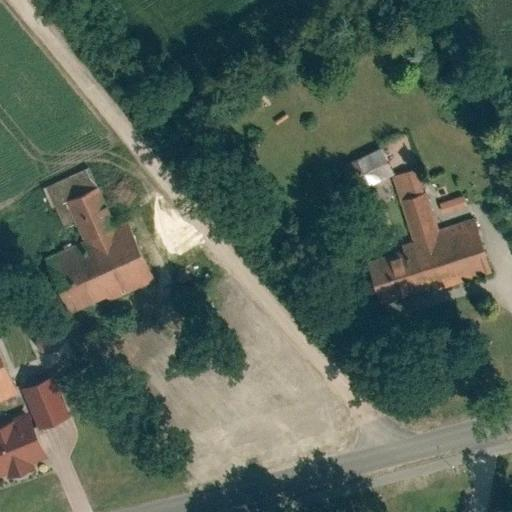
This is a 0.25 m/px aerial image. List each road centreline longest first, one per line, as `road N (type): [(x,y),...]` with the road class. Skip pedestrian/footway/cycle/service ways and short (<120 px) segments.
road 1 (track): [(417,445),(281,314),(22,0)]
road 2 (residential): [(147,511),(511,418)]
